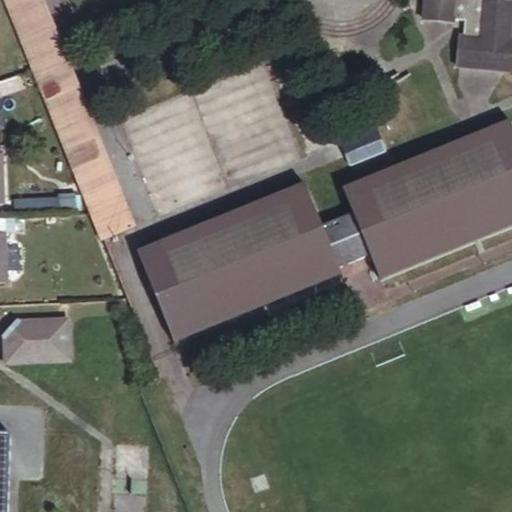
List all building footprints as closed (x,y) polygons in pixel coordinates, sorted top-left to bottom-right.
[(134,230),(41,0),(7,0),(105,242),(134,230)] [(511,4),(511,0),(424,0),(422,21),(464,25),(463,38),(460,37),(457,69),(497,73),(500,42),(510,43),(511,16),(511,4)] [(511,73),(511,42),(510,43),(500,42),(497,73),(511,73)] [(346,278),(344,272),(357,266),(375,259),(387,287),(511,234),(511,126),(349,195),(357,215),(326,228),(308,185),(142,254),(181,347),(346,278)] [(388,153),(379,131),(343,146),(352,168),(388,153)] [(0,206),(5,206),(3,155),(0,155),(0,285),(8,285),(6,234),(0,234),(0,206)] [(71,364),(68,321),(32,322),(3,355),(4,367),(71,364)] [(3,355),(32,322),(20,323),(3,342),(3,355)] [(0,511),(8,511),(11,438),(0,437),(0,511)]
